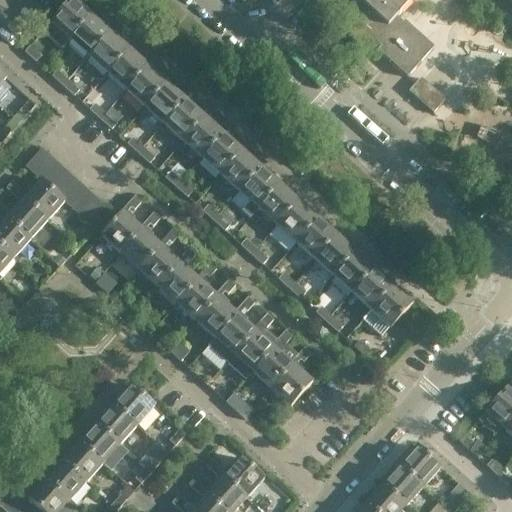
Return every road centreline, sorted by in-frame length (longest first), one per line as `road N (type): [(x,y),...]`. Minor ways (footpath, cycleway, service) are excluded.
road 1 (residential): [(206,0),(511,271)]
road 2 (residential): [(0,51),(85,129),(70,147),(124,196)]
road 3 (residential): [(289,470),(172,372)]
road 4 (residential): [(410,416),(511,302)]
road 5 (residential): [(410,416),(511,504),(505,511)]
road 6 (residential): [(327,503),(410,416)]
